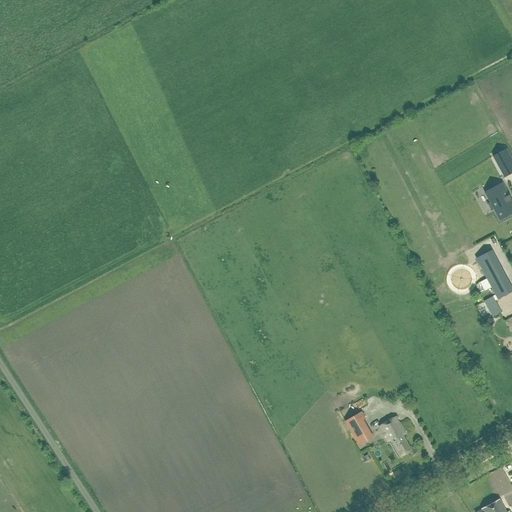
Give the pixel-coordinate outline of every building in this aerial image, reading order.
[(511,160),(506,149),(493,156),(500,168),(505,177),(511,172),(511,160)] [(494,188),(485,193),(491,203),(494,208),(494,209),(500,219),(510,213),(511,214),(511,212),(511,202),(511,201),(511,200),(509,195),(508,196),(502,184),(494,188)] [(511,288),(491,250),(475,259),(497,300),(511,291),(511,288)] [(501,313),(493,296),(483,301),(492,318),(501,313)] [(361,412),(345,422),(357,442),(359,445),(373,438),(371,434),(363,420),(365,418),(361,412)] [(406,433),(400,423),(399,423),(396,417),(379,427),(387,442),(389,441),(398,458),(411,451),(402,435),(406,433)] [(510,511),(509,511),(507,511),(506,511),(499,499),(481,509),(481,510),(477,511),(510,511)]
